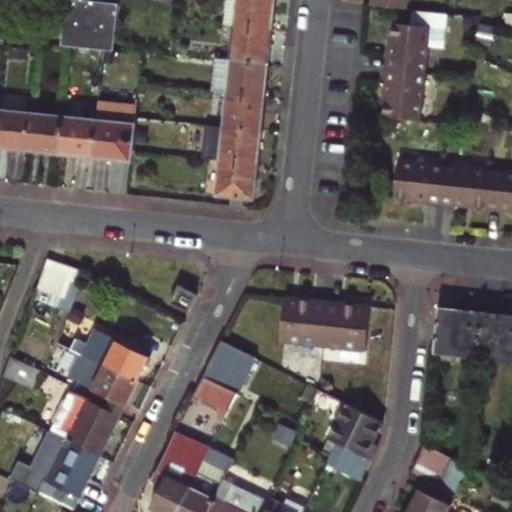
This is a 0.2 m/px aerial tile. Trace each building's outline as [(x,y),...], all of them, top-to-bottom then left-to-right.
[(90,0),(66,0),(62,43),(115,49),(119,4),(91,1),(90,0)] [(240,0),(225,0),(222,25),(238,27),(240,0)] [(240,0),(238,27),(273,31),(276,0),(240,0)] [(374,0),(374,6),(399,8),(400,0),(374,0)] [(414,12),(413,27),(402,121),(423,123),(429,49),(444,50),(448,16),(414,12)] [(386,119),(402,121),(413,27),(395,26),(386,119)] [(238,27),(234,60),(270,64),(273,31),(238,27)] [(215,92),(230,93),(266,97),(270,64),(234,60),(218,58),(215,92)] [(262,129),(266,97),(230,93),(226,126),(262,129)] [(132,163),(137,117),(139,100),(100,95),(97,122),(93,158),(132,163)] [(0,148),(27,151),(31,115),(0,112),(0,148)] [(60,155),(64,119),(31,115),(27,151),(60,155)] [(60,155),(93,158),(97,122),(64,119),(60,155)] [(226,126),(222,161),(258,165),(262,129),(226,126)] [(254,199),(258,165),(222,161),(218,196),(254,199)] [(394,201),(441,206),(445,168),(398,163),(394,201)] [(486,172),(445,168),(441,206),(482,210),(486,172)] [(511,212),(511,174),(486,172),(482,210),(511,212)] [(49,258),(39,286),(64,295),(71,277),(81,281),(85,270),(49,258)] [(172,301),(190,310),(199,290),(181,282),(172,301)] [(312,344),(317,300),(285,296),(280,341),(312,344)] [(370,306),(317,300),(312,344),(365,350),(370,306)] [(432,352),(476,356),(481,317),(436,312),(432,352)] [(511,320),(481,317),(476,356),(511,360),(511,320)] [(62,340),(81,349),(139,378),(151,353),(96,327),(89,341),(65,329),(62,340)] [(203,372),(238,389),(254,356),(220,338),(203,372)] [(139,378),(81,349),(70,372),(112,393),(128,401),(139,378)] [(15,355),(7,378),(34,391),(45,369),(15,355)] [(203,372),(195,388),(231,404),(238,389),(203,372)] [(75,392),(56,432),(101,454),(121,414),(106,407),(75,392)] [(112,393),(109,401),(124,409),(128,401),(112,393)] [(109,401),(106,407),(121,414),(124,409),(109,401)] [(327,437),(336,441),(370,458),(377,444),(372,441),(382,421),(344,402),(327,437)] [(168,511),(178,511),(204,460),(211,447),(175,429),(151,478),(163,484),(153,505),(168,511)] [(75,507),(101,454),(56,432),(30,484),(75,507)] [(370,458),(336,441),(327,461),(361,478),(370,458)] [(424,478),(407,511),(447,511),(470,467),(464,463),(423,443),(410,470),(419,474),(418,475),(424,478)] [(204,460),(178,511),(206,511),(220,483),(227,470),(204,460)] [(257,511),(262,504),(220,483),(206,511),(257,511)] [(280,511),(279,511),(284,501),(274,496),(266,511),(280,511)] [(301,511),(304,506),(286,497),(284,501),(279,511),(280,511),(301,511)]
